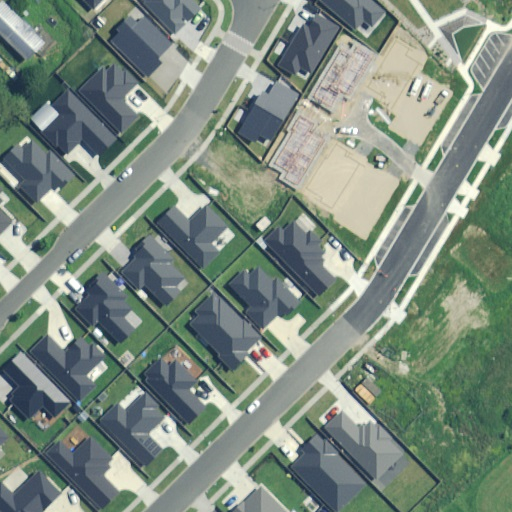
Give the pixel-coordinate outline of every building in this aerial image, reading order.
[(4,0),(0,0),(0,28),(30,57),(47,39),(4,0)] [(146,0),(145,1),(177,32),(203,7),(196,0),(146,0)] [(318,0),(355,30),(363,21),(371,28),(384,13),(369,0),(318,0)] [(440,0),(381,0),(392,10),(376,27),(384,35),(392,27),(405,39),(415,27),(421,32),(429,24),(438,32),(455,14),(440,0)] [(174,41),(146,14),(140,20),(133,13),(120,26),(122,29),(113,38),(149,75),(165,60),(160,55),(174,41)] [(303,24),(278,66),(294,76),(300,68),(311,74),(338,28),(316,15),(309,28),(303,24)] [(411,49),(395,39),(366,88),(381,97),(378,103),(392,112),(420,64),(407,56),(411,49)] [(349,97),(374,56),(357,46),(352,55),(341,48),(311,98),(332,110),(342,93),(349,97)] [(123,131),(141,114),(124,97),(140,81),(128,68),(125,70),(116,61),(108,69),(105,65),(81,88),(123,131)] [(437,88),(421,78),(391,129),(407,139),(410,134),(422,141),(450,94),(438,87),(437,88)] [(269,142),(298,96),(276,83),(267,97),(262,94),(238,134),(253,143),(258,136),(269,142)] [(119,136),(70,87),(53,103),(62,112),(43,130),(58,144),(60,143),(69,152),(85,137),(101,154),(119,136)] [(315,125),(299,115),(290,130),(293,132),(272,165),(286,173),(282,179),(297,188),(326,141),(311,132),(315,125)] [(452,123),(443,130),(450,140),(459,133),(452,123)] [(19,142),(5,156),(27,178),(21,183),(39,201),(53,187),(55,188),(59,184),(62,187),(76,173),(52,148),(48,152),(34,138),(25,147),(19,142)] [(326,159),(324,157),(304,190),(320,200),(318,203),(332,212),(361,165),(346,156),(349,152),(335,144),(326,159)] [(353,229),(365,236),(394,189),(382,182),(385,178),(367,168),(338,215),(355,225),(353,229)] [(0,192),(4,189),(0,184),(0,235),(15,221),(0,206),(0,201),(4,198),(0,194),(0,192)] [(177,203),(160,220),(205,266),(222,250),(213,241),(230,225),(208,203),(192,219),(177,203)] [(281,224),(266,239),(320,294),(338,277),(322,262),(326,258),(323,255),(326,251),(319,244),(323,240),(312,228),(308,232),(296,219),(285,229),(281,224)] [(138,256),(123,270),(141,288),(146,282),(168,304),(182,290),(177,285),(187,276),(172,261),(176,257),(152,233),(133,251),(138,256)] [(246,268),(232,282),(254,305),(248,310),(264,327),(284,308),(289,314),(303,300),(278,275),(275,279),(260,265),(251,273),(246,268)] [(130,295),(105,270),(91,283),(97,288),(78,307),(95,324),(100,319),(122,341),(137,327),(125,315),(133,307),(125,299),(130,295)] [(220,297),(215,292),(198,309),(202,313),(192,322),(222,352),(220,354),(234,368),(250,352),(248,350),(264,335),(246,318),(245,319),(222,295),(220,297)] [(91,344),(82,335),(67,350),(50,333),(32,350),(81,399),(98,383),(88,374),(107,355),(94,341),(91,344)] [(57,416),(73,401),(23,350),(5,368),(21,384),(14,392),(16,394),(12,398),(31,418),(45,404),(57,416)] [(171,365),(162,356),(147,371),(151,376),(148,379),(191,423),(208,405),(191,387),(198,380),(177,358),(171,365)] [(129,409),(120,400),(102,418),(148,465),(165,448),(150,433),(166,417),(157,407),(160,404),(147,391),(129,409)] [(344,409),(327,426),(378,478),(405,452),(391,438),(394,436),(382,423),(379,426),(373,419),(367,425),(365,423),(361,427),(344,409)] [(0,446),(10,437),(0,425),(0,446)] [(326,440),(319,433),(304,449),(307,452),(294,465),(339,511),(368,483),(338,453),(340,451),(327,438),(326,440)] [(61,439),(48,452),(104,508),(122,491),(105,473),(112,466),(109,462),(114,457),(92,435),(75,453),(61,439)] [(3,480),(0,482),(0,506),(5,511),(45,511),(44,511),(63,492),(41,470),(16,494),(3,480)] [(246,500),(233,511),(290,511),(263,484),(246,500)]
